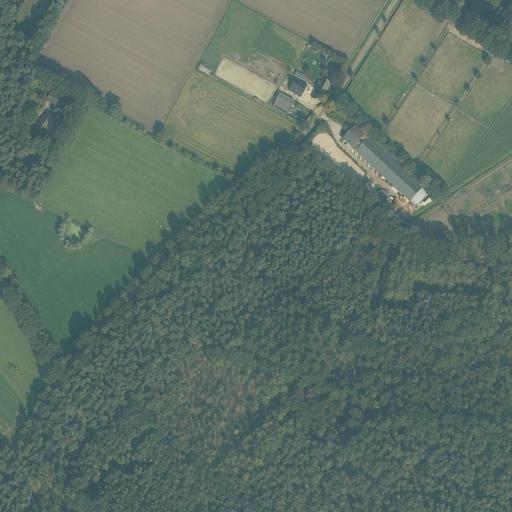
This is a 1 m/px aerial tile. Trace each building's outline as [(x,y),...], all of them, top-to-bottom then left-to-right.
[(296,71),(294,76),(311,85),(314,86),(315,85),(312,83),(313,81),(296,71)] [(317,90),(312,99),(320,104),(331,83),(323,79),(321,82),(319,85),(317,84),(315,89),(317,90)] [(294,83),(289,92),(301,98),(305,90),(307,87),(307,86),(303,84),(301,87),(294,83)] [(68,101),(64,99),(51,93),(47,101),(65,109),(68,101)] [(286,116),(293,102),(279,95),(272,109),(286,116)] [(54,123),(52,122),(55,119),(47,112),(34,128),(42,134),(50,125),(52,126),(54,123)] [(422,188),(356,127),(343,141),(344,142),(345,141),(409,202),(422,188)] [(381,204),(391,201),(388,189),(378,192),(381,204)]
